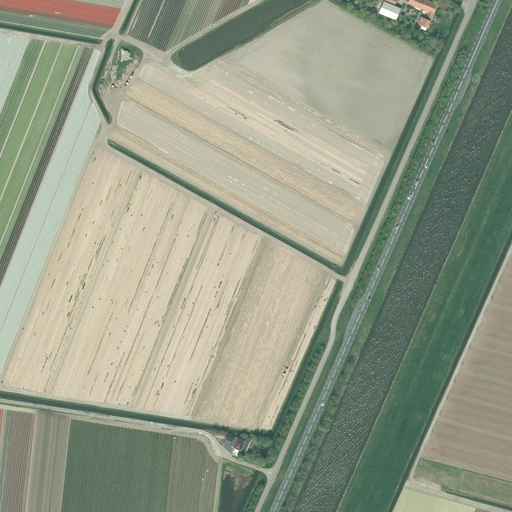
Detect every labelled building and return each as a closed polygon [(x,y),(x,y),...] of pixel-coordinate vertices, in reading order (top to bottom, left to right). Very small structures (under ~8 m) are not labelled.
[(427,0),(409,0),(408,3),(429,12),(426,19),(421,17),(418,24),(422,26),(421,28),(425,30),(426,28),(427,28),(431,20),(430,20),(433,14),(438,4),(427,0)] [(396,20),(401,9),(384,1),(379,13),(396,20)] [(124,51),(122,50),(122,49),(121,61),(122,61),(124,60),(126,60),(127,60),(130,63),(131,62),(128,59),(128,53),(127,51),(124,51)] [(228,434),(225,439),(233,442),(235,437),(228,434)] [(235,437),(233,442),(237,444),(235,448),(241,450),(245,441),(238,438),(235,437)]
